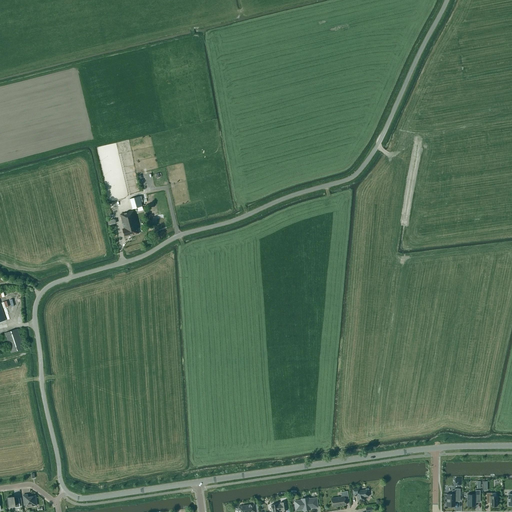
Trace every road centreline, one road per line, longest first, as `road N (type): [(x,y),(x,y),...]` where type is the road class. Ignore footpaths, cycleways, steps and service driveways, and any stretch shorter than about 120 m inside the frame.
road 1 (unclassified): [(65,491),(43,397),(39,295),(185,233),(350,178),(376,146),(447,0)]
road 2 (unclassified): [(198,482),(436,448)]
road 3 (unclassified): [(65,491),(82,498),(198,482)]
